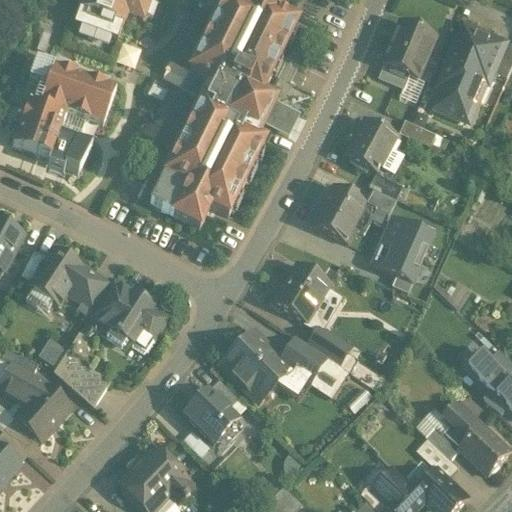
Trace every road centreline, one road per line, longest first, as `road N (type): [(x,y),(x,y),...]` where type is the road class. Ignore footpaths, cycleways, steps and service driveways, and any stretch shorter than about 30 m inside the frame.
road 1 (residential): [(221,304),(264,235),(376,0)]
road 2 (residential): [(45,511),(164,383),(221,304)]
road 3 (residential): [(221,304),(0,183)]
